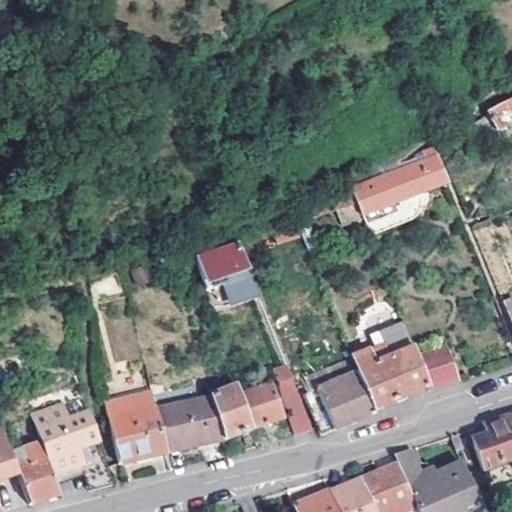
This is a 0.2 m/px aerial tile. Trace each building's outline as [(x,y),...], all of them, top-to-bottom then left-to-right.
[(511,91),(483,104),(490,118),(467,129),(472,141),(496,132),(511,124),(511,91)] [(496,132),(472,141),(476,151),(499,140),(496,132)] [(357,207),(366,228),(398,215),(394,203),(447,183),(429,139),(420,145),(425,154),(351,189),(357,207)] [(350,187),(308,201),(316,222),(357,207),(351,189),(350,187)] [(0,195),(0,211),(3,210),(6,215),(22,209),(14,190),(0,195)] [(240,251),(229,223),(187,236),(204,285),(227,277),(220,259),(236,253),(240,251)] [(227,277),(204,285),(211,306),(252,292),(236,253),(220,259),(227,277)] [(511,296),(500,301),(511,329),(511,296)] [(370,349),(351,356),(356,368),(374,409),(379,407),(427,388),(416,358),(403,323),(365,337),(370,349)] [(416,358),(427,388),(429,392),(459,382),(445,347),(416,358)] [(302,371),(309,387),(356,368),(351,356),(349,352),(302,371)] [(308,429),(287,365),(283,367),(288,385),(279,388),(295,434),(308,429)] [(288,385),(283,367),(273,370),(279,388),(288,385)] [(302,390),(322,437),(349,425),(376,414),(374,409),(356,368),(309,387),(302,390)] [(267,378),(239,387),(251,429),(267,425),(282,420),(267,378)] [(209,396),(221,438),(251,429),(239,387),(209,396)] [(127,463),(165,453),(155,412),(150,392),(114,402),(117,416),(108,419),(120,465),(127,463)] [(199,444),(221,438),(209,396),(155,412),(165,453),(199,444)] [(23,397),(3,404),(7,415),(27,407),(23,397)] [(40,442),(50,472),(81,461),(85,472),(90,471),(95,469),(100,485),(113,480),(89,409),(70,415),(66,401),(29,413),(40,442)] [(114,402),(104,404),(108,419),(117,416),(114,402)] [(511,417),(484,426),(488,436),(474,443),(488,475),(511,464),(511,417)] [(0,429),(0,481),(20,474),(19,469),(4,428),(0,429)] [(450,438),(456,452),(462,450),(456,436),(450,438)] [(59,495),(54,483),(50,472),(40,442),(24,447),(30,465),(19,469),(20,474),(31,505),(52,499),(56,497),(59,495)] [(461,463),(428,478),(422,481),(409,452),(393,458),(397,467),(415,511),(472,511),(480,509),(461,463)] [(369,466),(373,476),(380,473),(397,467),(393,458),(369,466)] [(50,472),(54,483),(85,472),(81,461),(50,472)] [(360,479),(361,481),(374,511),(415,511),(397,467),(380,473),(373,476),(368,478),(367,476),(360,479)] [(90,471),(85,472),(90,488),(100,485),(95,469),(90,471)] [(329,493),(330,494),(344,488),(348,487),(343,474),(324,481),(329,493)] [(285,492),(292,508),(329,493),(324,481),(299,488),(285,492)] [(344,488),(330,494),(337,511),(374,511),(361,481),(348,487),(344,488)] [(292,508),(293,511),(337,511),(330,494),(329,493),(292,508)]
